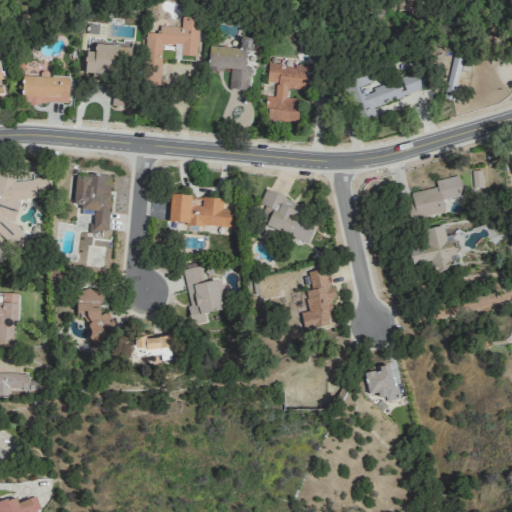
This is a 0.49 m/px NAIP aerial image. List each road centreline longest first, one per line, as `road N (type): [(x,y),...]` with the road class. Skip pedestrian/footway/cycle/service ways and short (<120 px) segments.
road 1 (residential): [(0,135),(340,159),(511,116)]
road 2 (residential): [(340,159),(370,324)]
road 3 (residential): [(143,144),(133,258),(145,292)]
